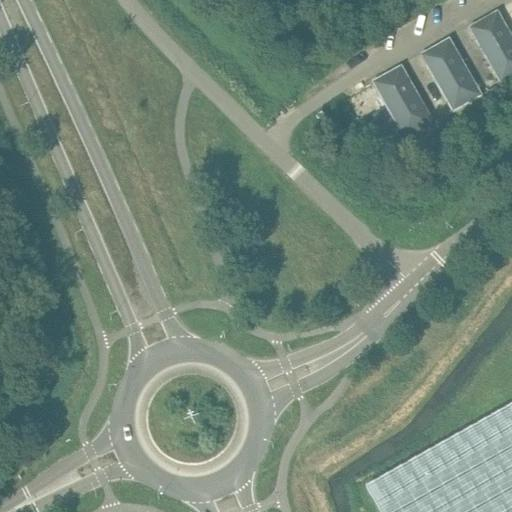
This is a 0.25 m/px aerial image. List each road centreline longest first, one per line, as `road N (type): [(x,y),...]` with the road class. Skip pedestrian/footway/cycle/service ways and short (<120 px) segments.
road 1 (tertiary): [(184,351),(23,0)]
road 2 (tertiary): [(0,23),(146,368)]
road 3 (residential): [(273,151),(286,125),(328,91),(492,0)]
road 4 (unclassified): [(273,151),(192,75),(133,0)]
road 5 (unclassified): [(413,291),(273,151)]
road 6 (tertiary): [(122,429),(0,510)]
road 7 (unclassified): [(263,411),(323,376),(376,328)]
road 8 (unclassified): [(376,328),(244,372)]
road 9 (unclassified): [(413,291),(511,213)]
